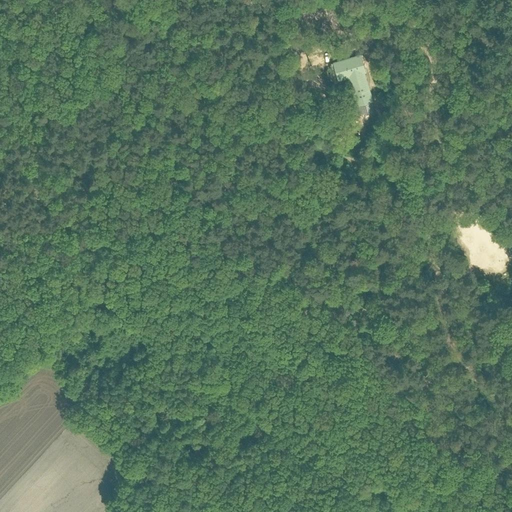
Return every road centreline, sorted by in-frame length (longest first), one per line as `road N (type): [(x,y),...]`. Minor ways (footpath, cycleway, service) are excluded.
road 1 (track): [(378,15),(411,24),(430,47),(425,143),(457,197),(428,233)]
road 2 (track): [(435,272),(451,340),(511,419)]
road 3 (track): [(246,0),(291,13),(378,15)]
